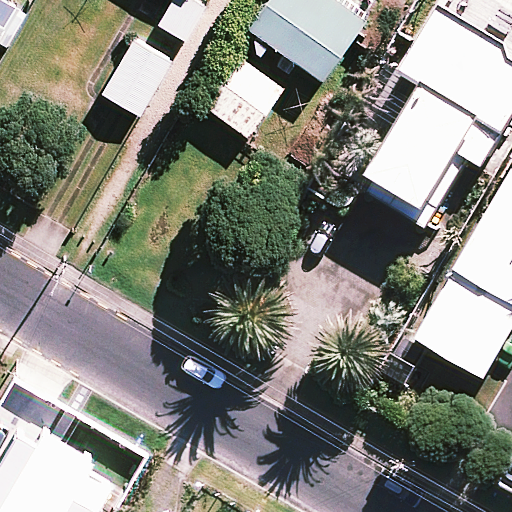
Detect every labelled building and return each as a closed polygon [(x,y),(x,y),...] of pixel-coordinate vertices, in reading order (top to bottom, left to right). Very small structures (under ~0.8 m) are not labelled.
[(0,0),(0,40),(1,39),(8,44),(27,13),(6,0),(0,0)] [(367,17),(343,0),(269,0),(252,25),(324,77),(367,17)] [(511,129),(511,47),(444,8),(409,69),(433,83),(372,188),(433,223),(473,154),(491,165),(511,129)] [(181,61),(137,36),(106,91),(150,116),(181,61)] [(285,85),(241,55),(208,104),(252,134),(285,85)] [(511,181),(424,337),(487,373),(511,329),(511,181)] [(0,511),(95,511),(108,490),(20,442),(0,478),(0,511)]
